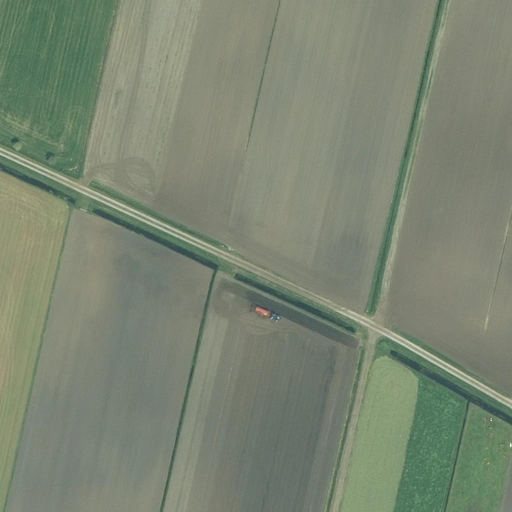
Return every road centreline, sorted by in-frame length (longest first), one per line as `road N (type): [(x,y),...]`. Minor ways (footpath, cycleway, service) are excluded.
road 1 (track): [(0,151),(375,327)]
road 2 (track): [(448,0),(375,327)]
road 3 (track): [(375,327),(335,511)]
road 4 (track): [(375,327),(511,406)]
